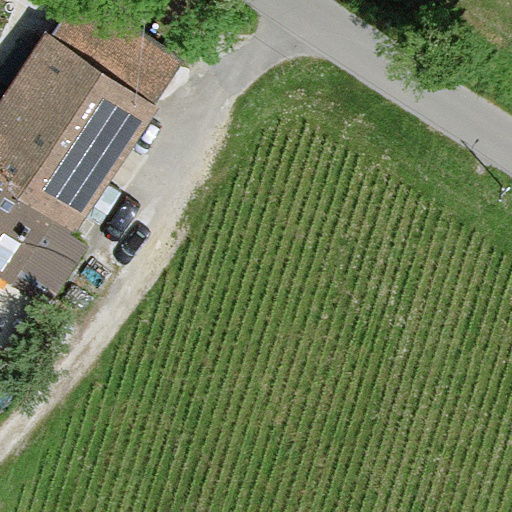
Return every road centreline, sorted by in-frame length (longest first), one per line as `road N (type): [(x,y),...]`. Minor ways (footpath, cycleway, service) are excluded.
road 1 (track): [(303,11),(213,114),(117,318),(58,391),(0,445)]
road 2 (tertiary): [(287,0),(511,144)]
